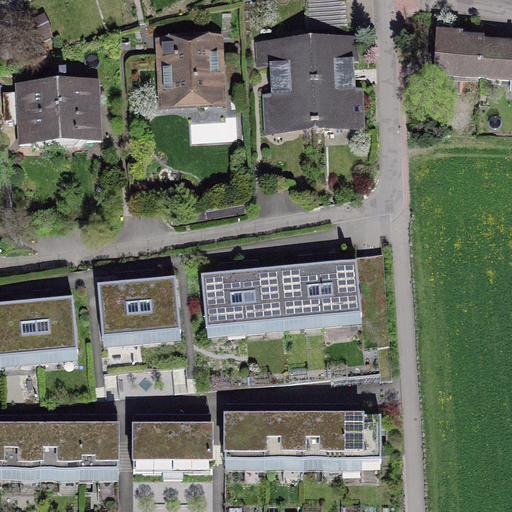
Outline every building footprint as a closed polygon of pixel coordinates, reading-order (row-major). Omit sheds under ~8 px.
[(336,0),(307,0),(308,15),(337,13),(336,0)] [(481,36),(437,34),(436,71),(480,72),(481,42),(481,36)] [(221,38),(161,41),(164,100),(224,97),(221,38)] [(511,43),(481,42),(480,72),(480,80),(511,80),(511,43)] [(360,119),(356,46),(311,49),(315,130),(334,129),(334,120),(360,119)] [(311,49),(276,51),(280,125),(297,124),(298,131),(315,130),(311,49)] [(93,84),(57,86),(60,144),(76,143),(76,136),(96,135),(93,84)] [(41,145),(60,144),(57,86),(13,88),(13,95),(4,95),(5,121),(23,120),(24,139),(41,138),(41,145)] [(292,158),(263,159),(265,191),(294,190),(292,158)] [(158,184),(129,186),(130,215),(159,214),(158,184)] [(91,194),(63,196),(63,199),(64,225),(93,223),(91,194)] [(63,199),(34,201),(35,230),(65,229),(64,225),(63,199)] [(385,254),(362,253),(361,275),(385,275),(385,254)] [(356,264),(317,267),(322,321),(361,317),(356,264)] [(317,267),(279,271),(283,324),(322,321),(317,267)] [(279,271),(240,274),(245,328),(283,324),(279,271)] [(240,274),(201,278),(206,331),(245,328),(240,274)] [(175,281),(136,284),(141,338),(180,334),(175,281)] [(136,284),(96,288),(102,342),(141,338),(136,284)] [(72,300),(33,304),(38,357),(77,353),(72,300)] [(33,304),(0,306),(0,360),(38,357),(33,304)] [(263,464),(263,419),(224,419),(224,464),(263,464)] [(303,464),(303,419),(263,419),(263,464),(303,464)] [(341,464),(341,419),(303,419),(303,464),(341,464)] [(380,419),(341,419),(341,464),(380,464),(380,419)] [(39,474),(40,429),(0,429),(1,474),(39,474)] [(78,475),(79,429),(40,429),(39,474),(78,475)] [(117,475),(117,430),(79,429),(78,475),(117,475)] [(172,474),(172,430),(133,430),(133,474),(172,474)] [(212,430),(172,430),(172,474),(212,474),(212,430)]
